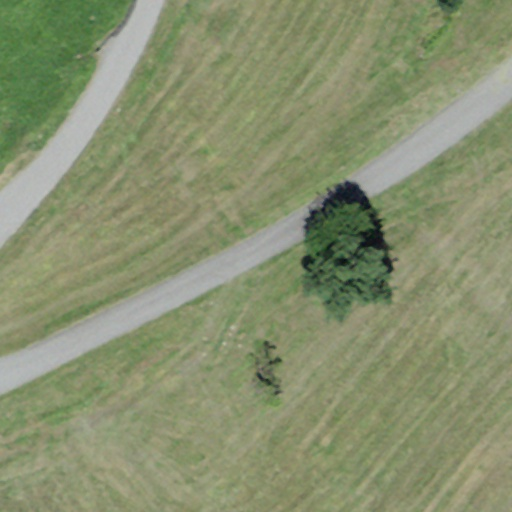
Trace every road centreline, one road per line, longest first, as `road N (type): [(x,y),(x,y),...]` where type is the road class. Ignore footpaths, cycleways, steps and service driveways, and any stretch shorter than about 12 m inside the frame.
road 1 (residential): [(511,80),(414,155),(274,239),(0,381)]
road 2 (residential): [(0,215),(50,167),(152,0)]
